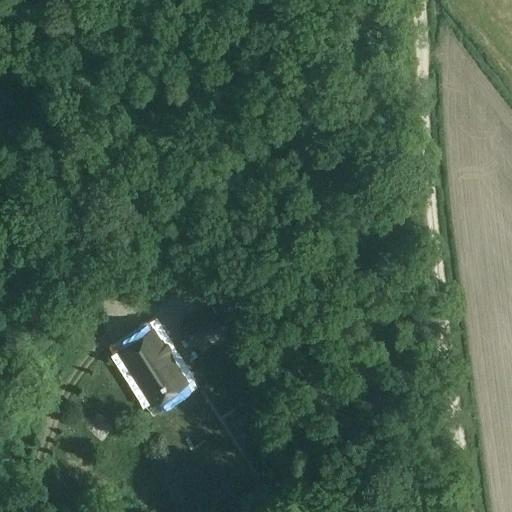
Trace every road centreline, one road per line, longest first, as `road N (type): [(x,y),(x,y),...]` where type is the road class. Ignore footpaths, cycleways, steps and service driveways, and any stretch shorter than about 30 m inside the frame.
road 1 (track): [(469,511),(423,145),(419,0)]
road 2 (track): [(30,511),(60,395),(131,321)]
road 3 (track): [(131,321),(0,185)]
